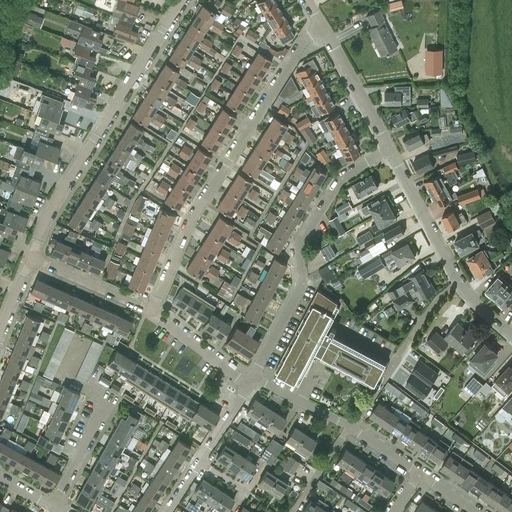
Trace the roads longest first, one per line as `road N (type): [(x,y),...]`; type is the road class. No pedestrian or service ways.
road 1 (residential): [(151,312),(189,228),(303,44),(320,31)]
road 2 (residential): [(31,258),(184,0)]
road 3 (residential): [(252,381),(300,288),(302,246),(342,178),(389,154)]
road 4 (residential): [(511,336),(459,282),(389,154)]
road 5 (residential): [(389,154),(320,31)]
road 6 (residential): [(151,312),(31,258)]
road 7 (residential): [(252,381),(151,312)]
